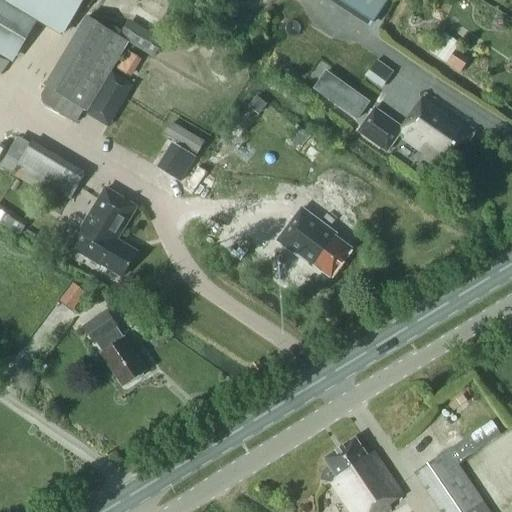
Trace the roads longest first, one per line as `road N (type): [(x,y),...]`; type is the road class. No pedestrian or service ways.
road 1 (primary): [(103,511),(511,263)]
road 2 (unclassified): [(172,511),(511,302)]
